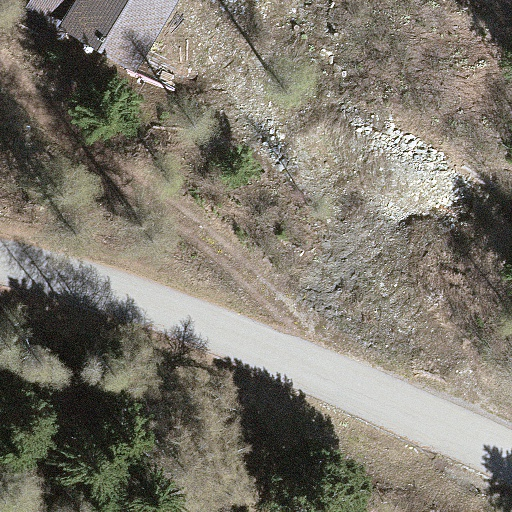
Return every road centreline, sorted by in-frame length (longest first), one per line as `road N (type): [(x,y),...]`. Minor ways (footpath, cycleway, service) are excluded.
road 1 (unclassified): [(0,260),(190,319),(511,460)]
road 2 (track): [(306,369),(313,339),(304,321),(0,60)]
road 3 (track): [(169,311),(167,357),(185,380),(262,445),(363,511)]
